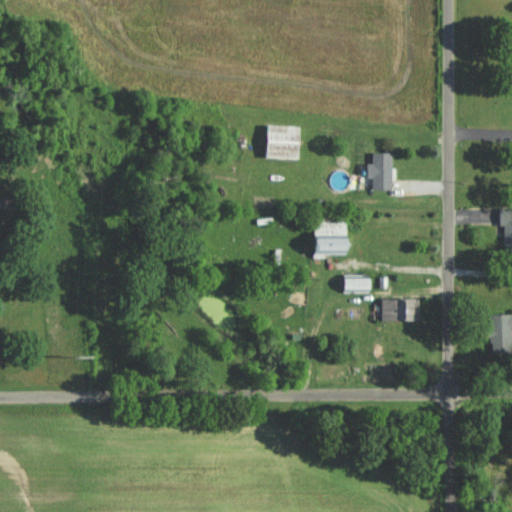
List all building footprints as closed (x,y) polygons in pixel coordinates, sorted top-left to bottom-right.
[(300,157),(301,124),(269,123),(268,156),(300,157)] [(392,188),(392,151),(373,151),(373,162),(368,162),(367,176),(373,176),(373,187),(392,188)] [(505,224),(504,250),(511,250),(511,206),(500,207),(500,224),(505,224)] [(350,250),(349,220),(316,221),(317,252),(350,250)] [(346,273),(345,289),(371,290),(372,274),(346,273)] [(382,297),(383,319),(413,318),(413,302),(418,302),(418,296),(382,297)] [(511,329),(511,312),(491,313),(492,352),(511,352),(511,331),(511,330),(511,329)]
